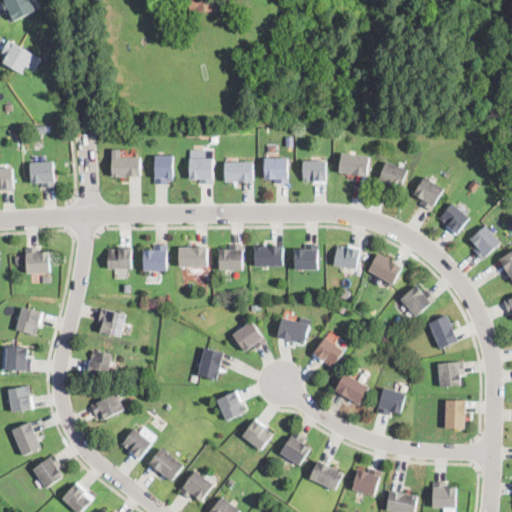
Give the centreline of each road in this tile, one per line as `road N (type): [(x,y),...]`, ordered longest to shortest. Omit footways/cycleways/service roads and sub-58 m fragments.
road 1 (tertiary): [(489,511),(497,366),(488,334),(476,302),(444,261),(410,235),(337,213),(0,222)]
road 2 (residential): [(86,134),(88,252),(67,340),(66,405),(94,455),(161,511)]
road 3 (residential): [(492,452),(386,443),(341,426),(284,385)]
